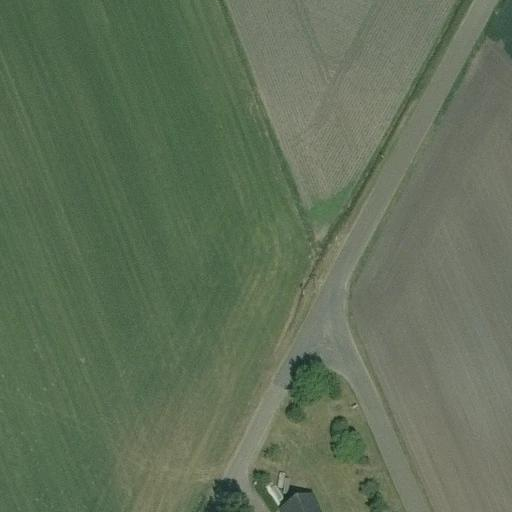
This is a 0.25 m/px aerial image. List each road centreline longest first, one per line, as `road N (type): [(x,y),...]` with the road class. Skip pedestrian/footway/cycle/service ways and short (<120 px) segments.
road 1 (unclassified): [(324,305),(486,0)]
road 2 (unclassified): [(221,511),(324,305)]
road 3 (unclassified): [(415,511),(324,305)]
